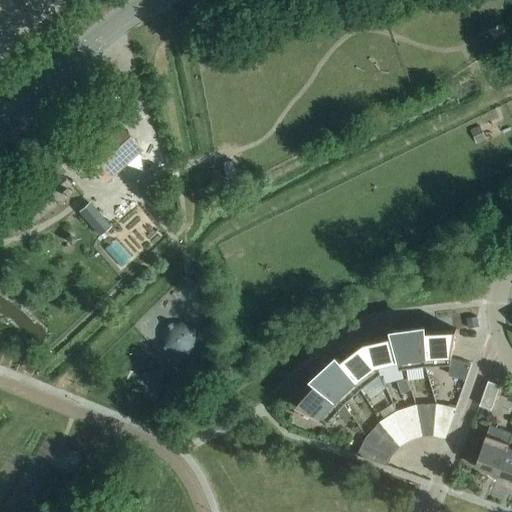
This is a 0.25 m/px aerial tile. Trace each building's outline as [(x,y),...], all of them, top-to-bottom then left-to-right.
[(507,35),(501,25),(489,32),(495,42),(507,35)] [(116,120),(78,154),(105,183),(142,150),(116,120)] [(60,172),(42,189),(53,201),(71,185),(60,172)] [(111,227),(89,202),(78,212),(99,237),(105,232),(111,227)] [(161,339),(161,342),(162,345),(163,348),(165,351),(167,353),(170,355),(173,357),(176,358),(179,358),(183,358),(186,357),(189,356),(191,354),(194,352),(196,349),(197,346),(198,343),(199,340),(198,337),(198,333),(196,330),(194,328),(192,325),(190,323),(187,322),(183,321),(180,321),(177,321),(174,322),(171,323),(168,325),(166,327),(164,330),(162,332),(161,336),(161,339)] [(394,331),(395,335),(396,335),(404,369),(425,366),(424,331),(425,331),(425,327),(394,331)] [(457,329),(425,331),(424,331),(425,366),(451,365),(457,329)] [(395,335),(364,342),(380,375),(404,369),(396,335),(395,335)] [(364,342),(340,361),(339,361),(361,390),(380,375),(364,342)] [(315,379),(318,381),(345,404),(361,390),(339,361),(340,361),(338,358),(315,379)] [(411,390),(407,379),(398,382),(402,393),(411,390)] [(318,381),(297,405),(328,423),(338,413),(347,421),(352,415),(345,404),(318,381)] [(480,405),(492,410),(501,385),(489,381),(480,405)] [(421,404),(423,416),(436,415),(437,404),(421,404)] [(401,410),(406,420),(419,416),(417,405),(401,410)] [(440,416),(452,419),(453,419),(456,408),(441,405),(440,416)] [(384,420),(391,429),(402,421),(397,411),(384,420)] [(370,434),(379,440),(388,430),(380,422),(370,434)] [(487,435),(476,466),(497,478),(508,447),(510,443),(511,437),(511,433),(490,426),(487,435)] [(359,451),(370,455),(376,443),(367,437),(359,451)] [(511,487),(511,448),(508,447),(497,478),(511,487)]
